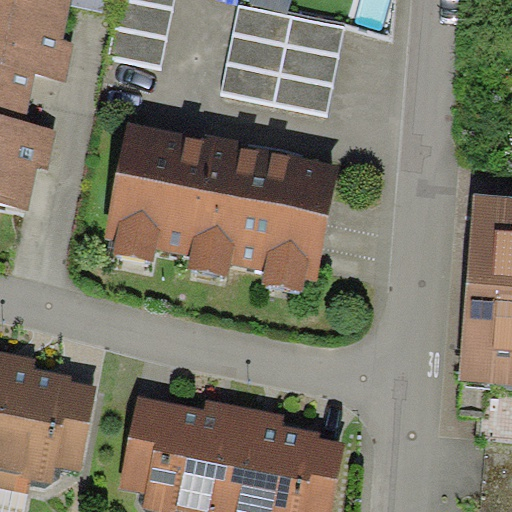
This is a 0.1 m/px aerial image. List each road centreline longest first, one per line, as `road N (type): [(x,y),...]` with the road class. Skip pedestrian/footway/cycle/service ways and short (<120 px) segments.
road 1 (residential): [(0,305),(416,401)]
road 2 (residential): [(444,0),(416,401)]
